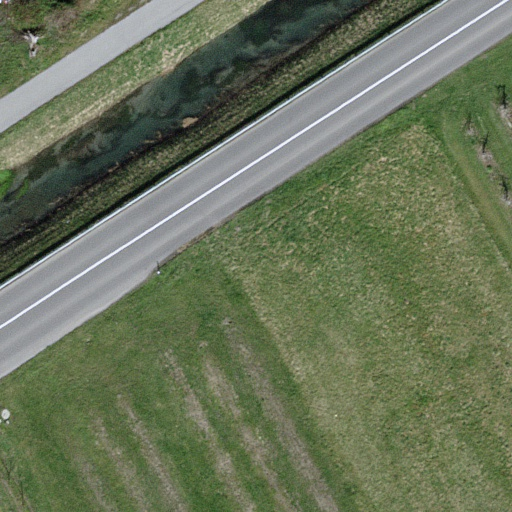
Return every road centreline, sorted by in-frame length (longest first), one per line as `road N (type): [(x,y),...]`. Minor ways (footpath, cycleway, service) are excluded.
road 1 (secondary): [(0,327),(508,0)]
road 2 (unclassified): [(180,0),(0,118)]
